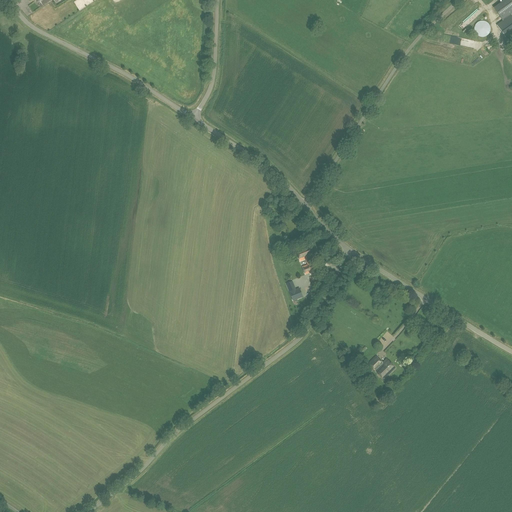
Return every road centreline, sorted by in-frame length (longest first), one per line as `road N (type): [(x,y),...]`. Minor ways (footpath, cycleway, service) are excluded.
road 1 (unclassified): [(91,511),(186,425),(295,344),(349,250)]
road 2 (unclassified): [(194,119),(41,32),(10,0)]
road 3 (unclassified): [(349,250),(278,175),(194,119)]
road 4 (unclassified): [(511,351),(349,250)]
road 5 (unclassified): [(194,119),(213,82),(217,0)]
